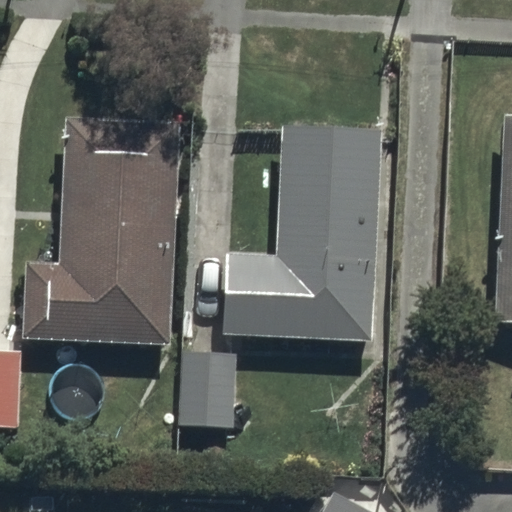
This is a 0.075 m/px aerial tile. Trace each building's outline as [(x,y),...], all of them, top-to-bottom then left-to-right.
[(178,112),(65,107),(59,250),(28,257),(25,336),(169,342),(178,112)] [(511,114),(491,113),(480,316),(511,317),(511,114)] [(374,129),(276,124),(269,248),(224,246),(220,326),(364,334),(374,129)] [(0,346),(0,421),(12,422),(15,347),(0,346)] [(229,347),(177,347),(177,421),(183,421),(183,447),(220,447),(220,422),(229,422),(229,347)] [(373,511),(332,488),(317,511),(373,511)]
